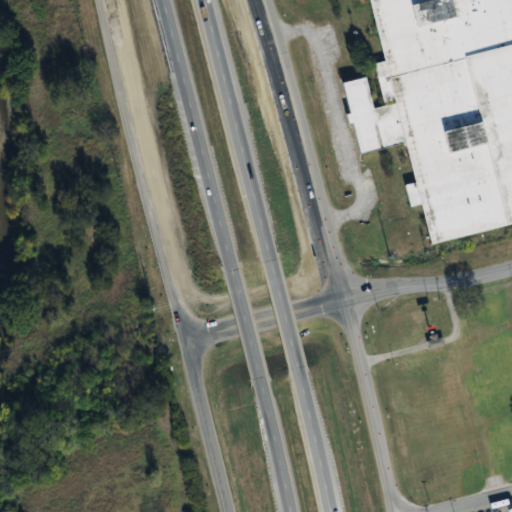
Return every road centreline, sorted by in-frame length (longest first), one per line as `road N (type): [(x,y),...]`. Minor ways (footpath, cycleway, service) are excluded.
road 1 (secondary): [(392,511),(345,298),(262,0)]
road 2 (secondary): [(101,0),(227,511)]
road 3 (tertiary): [(511,268),(345,298),(185,341)]
road 4 (motorway): [(161,0),(237,268)]
road 5 (motorway): [(273,252),(203,0)]
road 6 (motorway): [(305,382),(273,252)]
road 7 (motorway): [(331,511),(305,382)]
road 8 (motorway): [(237,268),(266,390)]
road 9 (motorway): [(266,390),(290,511)]
